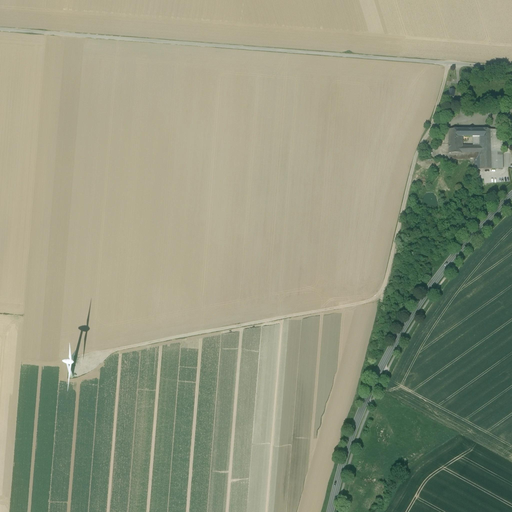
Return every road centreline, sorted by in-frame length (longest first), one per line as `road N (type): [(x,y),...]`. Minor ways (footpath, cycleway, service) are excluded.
road 1 (track): [(448,63),(381,297),(84,363)]
road 2 (unclassified): [(511,68),(0,30)]
road 3 (primary): [(511,195),(447,264),(393,344),(351,437),(330,511)]
